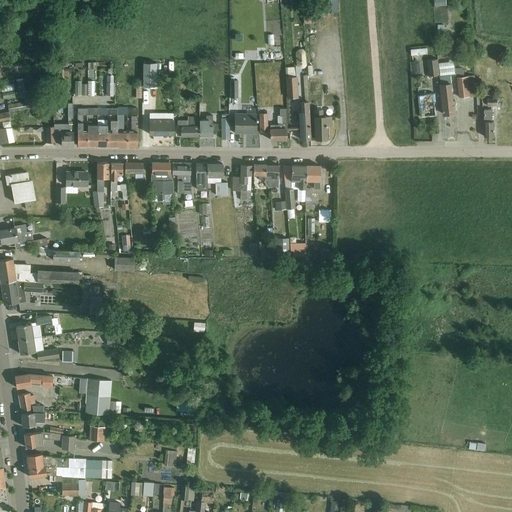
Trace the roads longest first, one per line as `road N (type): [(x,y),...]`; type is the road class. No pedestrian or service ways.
road 1 (residential): [(0,154),(511,152)]
road 2 (tertiary): [(20,511),(0,340)]
road 3 (track): [(380,150),(371,0)]
